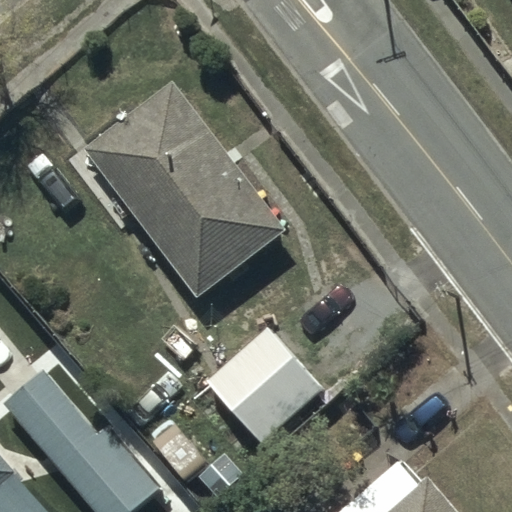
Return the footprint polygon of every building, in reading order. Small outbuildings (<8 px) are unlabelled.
[(174,88),(86,154),(200,304),(288,237),(174,88)] [(266,331),(207,384),(265,448),(324,395),(266,331)] [(47,371),(8,403),(99,511),(138,511),(174,482),(151,455),(145,461),(116,426),(102,438),(47,371)] [(0,511),(50,511),(0,454),(0,511)] [(450,511),(428,486),(425,488),(402,462),(346,511),(450,511)]
